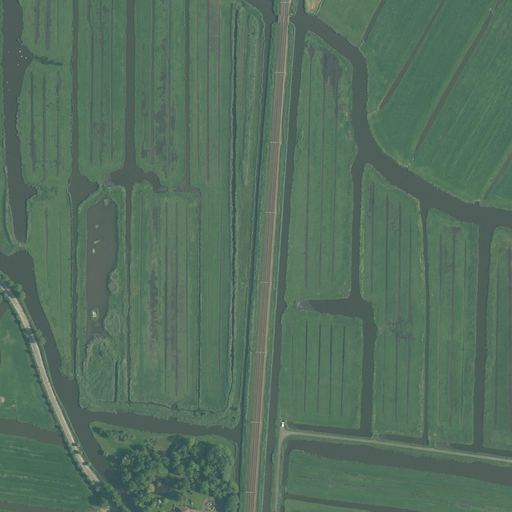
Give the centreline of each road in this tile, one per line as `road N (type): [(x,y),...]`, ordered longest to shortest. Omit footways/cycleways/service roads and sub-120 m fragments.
road 1 (unclassified): [(278,511),(284,434),(511,462)]
road 2 (tertiary): [(119,511),(87,471),(32,336),(0,282)]
